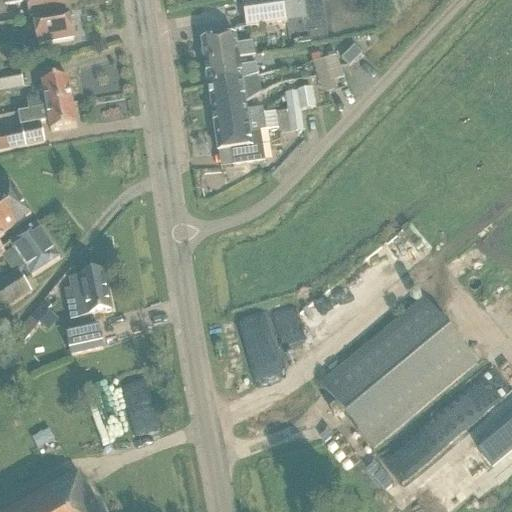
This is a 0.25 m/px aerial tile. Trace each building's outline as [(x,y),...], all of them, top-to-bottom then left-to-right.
[(65,13),(63,0),(4,0),(6,7),(27,4),(30,19),(65,13)] [(287,24),(286,22),(282,0),(257,0),(243,2),(247,30),(287,24)] [(73,41),(69,15),(33,22),(36,36),(24,39),(26,47),(12,50),(15,63),(40,59),(38,48),(73,41)] [(205,66),(239,61),(255,59),(253,45),(237,48),(236,39),(202,44),(205,66)] [(313,61),(325,93),(349,84),(337,53),(313,61)] [(208,88),(242,83),(258,78),(256,67),(240,69),(239,61),(205,66),(208,88)] [(0,95),(24,91),(21,73),(0,76),(0,95)] [(72,105),(68,81),(42,85),(46,104),(40,105),(37,102),(27,103),(29,113),(72,105)] [(208,88),(211,110),(245,105),(260,97),(258,82),(242,84),(242,83),(208,88)] [(300,114),(301,114),(316,112),(313,90),(297,93),(297,94),(300,114)] [(300,114),(297,94),(284,96),(290,136),(304,134),(301,114),(300,114)] [(29,113),(18,115),(20,128),(49,123),(51,134),(77,129),(72,105),(29,113)] [(248,127),(263,115),(262,111),(246,113),(245,105),(211,110),(215,132),(248,127)] [(266,134),(263,115),(248,127),(215,132),(218,155),(231,153),(233,168),(264,164),(260,135),(266,134)] [(0,155),(44,146),(40,128),(0,136),(0,155)] [(0,238),(31,218),(7,182),(0,187),(0,259),(5,256),(0,247),(0,238)] [(59,261),(37,228),(9,246),(31,279),(59,261)] [(0,314),(30,294),(17,275),(0,286),(0,314)] [(112,314),(104,275),(70,282),(73,294),(69,295),(71,304),(75,304),(79,321),(112,314)] [(267,308),(238,313),(244,351),(271,347),(268,331),(301,326),(297,300),(267,305),(267,308)] [(476,366),(425,304),(423,301),(321,387),(374,451),(476,366)] [(71,357),(81,355),(103,351),(98,327),(66,334),(71,357)] [(41,453),(60,448),(54,427),(35,433),(41,453)] [(86,491),(76,473),(5,511),(100,511),(88,490),(86,491)]
